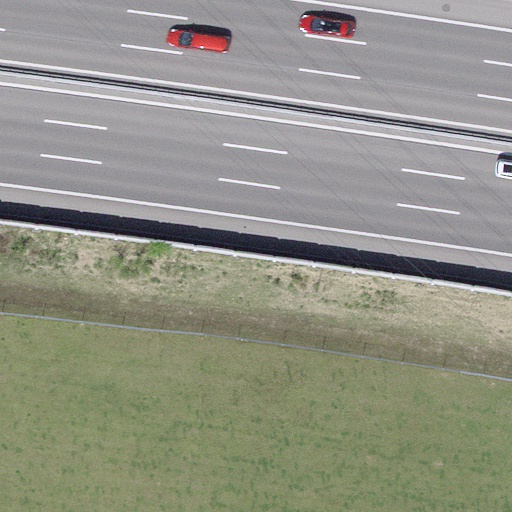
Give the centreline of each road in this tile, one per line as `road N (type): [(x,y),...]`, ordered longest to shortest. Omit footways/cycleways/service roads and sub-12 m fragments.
road 1 (motorway): [(0,133),(511,204)]
road 2 (motorway): [(511,80),(0,10)]
